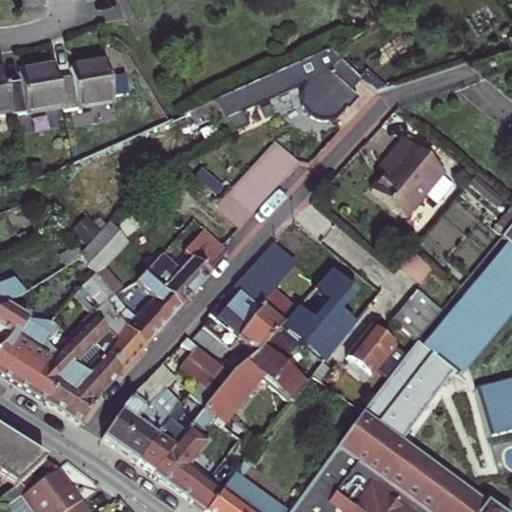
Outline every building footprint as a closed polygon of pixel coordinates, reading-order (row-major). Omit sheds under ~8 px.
[(224,125),(225,122),(263,105),(302,88),(300,100),(304,113),(315,122),(330,123),(336,120),(345,111),(347,111),(357,100),(348,92),(360,81),(330,50),(212,103),(220,116),(224,125)] [(62,109),(63,114),(114,104),(106,66),(88,69),(69,72),(71,80),(57,82),(62,109)] [(19,82),(5,84),(10,113),(11,118),(62,109),(57,82),(54,67),(36,71),(17,74),(19,82)] [(0,72),(0,114),(10,113),(5,84),(3,72),(0,72)] [(360,81),(376,94),(388,90),(367,72),(360,81)] [(188,114),(194,128),(220,116),(212,103),(188,114)] [(404,220),(423,197),(440,176),(442,174),(403,141),(394,151),(385,161),(391,167),(383,177),(370,192),(404,220)] [(264,155),(287,176),(297,165),(274,144),(264,155)] [(277,187),(287,176),(264,155),(253,166),(277,187)] [(385,161),(376,172),(383,177),(391,167),(385,161)] [(267,198),(277,187),(253,166),(243,177),(267,198)] [(440,176),(423,197),(435,206),(452,186),(440,176)] [(267,198),(243,177),(233,188),(257,209),(267,198)] [(467,187),(496,211),(503,202),(474,178),(467,187)] [(247,220),(257,209),(233,188),(223,199),(247,220)] [(247,220),(223,199),(213,210),(237,232),(247,220)] [(511,206),(491,231),(501,239),(511,225),(511,206)] [(74,236),(83,246),(99,231),(89,221),(74,236)] [(103,269),(126,244),(109,224),(80,257),(93,274),(96,277),(103,269)] [(469,444),(511,432),(511,225),(501,239),(508,246),(423,349),(432,356),(454,374),(458,377),(511,312),(511,383),(456,397),(469,444)] [(143,275),(181,308),(196,292),(211,276),(208,273),(226,253),(203,232),(183,253),(190,259),(178,273),(160,257),(143,275)] [(274,293),(295,265),(273,244),(223,300),(209,315),(223,327),(237,339),(274,293)] [(74,248),(58,258),(64,267),(80,257),(74,248)] [(398,270),(419,286),(432,270),(411,254),(398,270)] [(121,291),(103,269),(96,277),(113,297),(114,296),(121,291)] [(330,273),(296,311),(256,355),(255,355),(243,365),(261,379),(290,404),(369,305),(330,273)] [(102,354),(122,373),(133,361),(145,348),(126,329),(124,326),(118,317),(107,302),(113,297),(96,277),(93,274),(80,289),(87,296),(99,310),(95,313),(91,317),(107,335),(94,348),(102,354)] [(153,300),(134,320),(126,329),(145,348),(163,328),(181,308),(143,275),(135,283),(153,300)] [(23,294),(13,281),(0,285),(0,348),(3,345),(9,337),(0,331),(0,310),(4,309),(3,307),(23,294)] [(90,316),(91,317),(95,313),(83,300),(87,296),(80,289),(74,296),(90,316)] [(391,322),(414,342),(439,311),(416,292),(402,308),(391,322)] [(255,355),(256,355),(296,311),(274,293),(237,339),(246,347),(255,355)] [(118,317),(125,310),(114,296),(113,297),(107,302),(118,317)] [(27,321),(4,309),(0,310),(0,331),(9,337),(3,345),(0,348),(0,376),(13,385),(44,404),(59,380),(45,372),(55,356),(44,344),(46,342),(23,328),(27,321)] [(124,326),(126,329),(134,320),(125,310),(118,317),(124,326)] [(57,331),(64,324),(57,315),(50,324),(57,331)] [(81,325),(83,327),(55,356),(45,372),(59,380),(44,404),(62,415),(80,426),(98,399),(122,373),(102,354),(85,370),(76,365),(94,348),(107,335),(91,317),(90,316),(81,325)] [(27,321),(23,328),(46,342),(57,331),(50,324),(44,331),(27,321)] [(368,378),(394,347),(371,329),(358,345),(346,360),(349,363),(368,378)] [(182,345),(192,354),(196,349),(186,340),(182,345)] [(230,377),(220,369),(196,349),(192,354),(178,370),(197,386),(212,399),(230,377)] [(243,365),(235,356),(220,369),(230,377),(243,365)] [(422,368),(444,386),(454,374),(432,356),(422,368)] [(362,385),(368,378),(349,363),(343,371),(362,385)] [(215,422),(222,428),(261,379),(243,365),(230,377),(212,399),(203,410),(202,412),(213,421),(215,422)] [(145,385),(150,390),(167,372),(161,366),(145,385)] [(175,380),(167,372),(150,390),(145,385),(130,400),(101,439),(108,444),(116,449),(145,410),(163,392),(175,380)] [(197,386),(188,397),(203,410),(212,399),(197,386)] [(178,408),(163,392),(145,410),(116,449),(126,457),(136,464),(167,421),(177,410),(178,408)] [(184,433),(171,424),(180,413),(177,410),(167,421),(136,464),(144,469),(151,474),(184,433)] [(188,428),(197,436),(213,421),(202,412),(188,428)] [(495,511),(361,414),(299,501),(291,511),(495,511)] [(171,488),(190,503),(206,482),(201,478),(188,468),(208,444),(197,436),(188,428),(184,433),(151,474),(171,488)] [(0,481),(14,490),(44,462),(0,435),(0,481)] [(14,490),(1,501),(5,508),(20,497),(57,470),(44,462),(14,490)] [(285,511),(264,496),(240,479),(248,468),(243,464),(220,492),(221,493),(205,511),(285,511)] [(31,511),(87,511),(74,494),(57,470),(20,497),(22,500),(31,511)] [(205,511),(221,493),(220,492),(206,482),(190,503),(203,511),(205,511)] [(285,511),(291,511),(299,501),(274,483),(264,496),(285,511)] [(10,511),(31,511),(22,500),(8,510),(10,511)]
